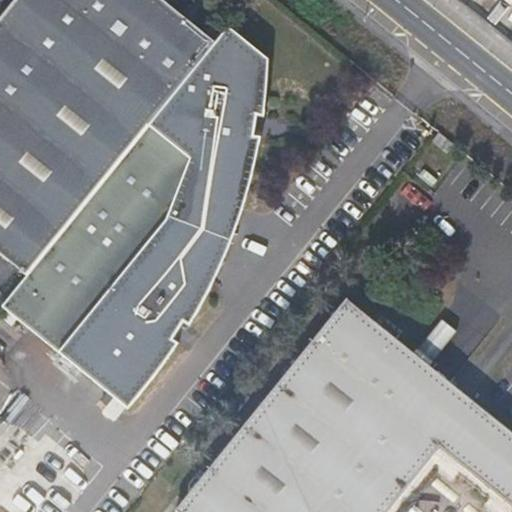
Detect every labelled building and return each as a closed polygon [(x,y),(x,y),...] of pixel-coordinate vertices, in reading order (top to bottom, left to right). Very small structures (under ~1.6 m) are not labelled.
[(0,256),(28,279),(215,45),(157,0),(11,0),(0,14),(0,256)] [(332,24),(326,20),(323,26),(329,30),(332,24)] [(3,311),(8,315),(229,36),(233,31),(229,28),(215,45),(28,279),(3,311)] [(229,36),(8,315),(130,413),(180,348),(174,344),(184,327),(191,330),(206,302),(217,280),(246,204),(253,176),(261,139),(255,138),(257,117),(264,117),(268,59),(233,31),(229,36)] [(453,143),(439,132),(433,139),(447,151),(453,143)] [(511,511),(511,431),(346,297),(177,505),(185,511),(511,511)]
